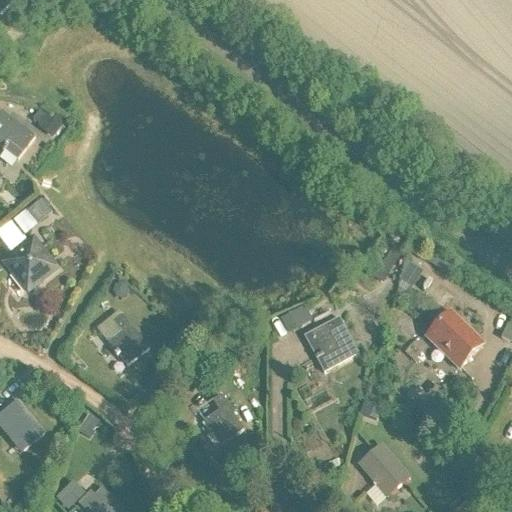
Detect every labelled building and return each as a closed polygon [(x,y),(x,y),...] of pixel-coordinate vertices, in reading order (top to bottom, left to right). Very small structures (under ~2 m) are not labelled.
[(0,0),(0,18),(10,10),(0,0)] [(36,141),(3,115),(0,118),(0,148),(19,163),(36,141)] [(35,124),(41,128),(38,131),(54,142),(62,131),(41,116),(35,124)] [(28,216),(39,229),(53,217),(42,204),(28,216)] [(35,240),(2,267),(29,300),(61,273),(35,240)] [(409,254),(440,273),(444,266),(421,251),(425,245),(418,240),(409,254)] [(308,305),(294,316),(305,330),(319,319),(308,305)] [(483,349),(450,318),(429,340),(461,371),(483,349)] [(151,352),(124,320),(102,338),(128,370),(151,352)] [(340,322),(305,341),(324,378),(359,359),(340,322)] [(511,329),(508,328),(502,343),(511,347),(511,329)] [(162,361),(158,369),(176,377),(179,370),(162,361)] [(233,361),(223,364),(226,376),(236,373),(233,361)] [(219,415),(205,424),(222,449),(245,434),(222,399),(213,405),(219,415)] [(46,437),(20,405),(0,420),(0,425),(24,455),(46,437)] [(382,412),(369,407),(364,419),(378,424),(382,412)] [(410,482),(383,451),(361,468),(388,500),(410,482)] [(72,511),(73,511),(91,495),(78,482),(60,500),(72,511)] [(123,511),(103,492),(84,511),(83,511),(123,511)] [(36,511),(22,497),(6,511),(36,511)]
